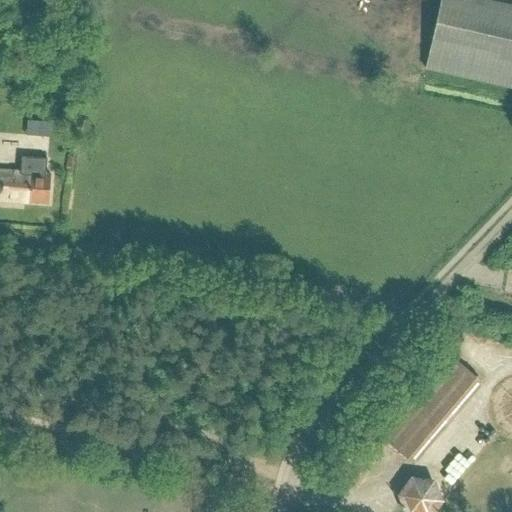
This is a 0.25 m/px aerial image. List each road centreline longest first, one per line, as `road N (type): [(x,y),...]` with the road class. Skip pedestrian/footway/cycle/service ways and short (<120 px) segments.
road 1 (unknown): [(406,310),(24,227)]
road 2 (track): [(511,217),(326,414),(298,463),(285,511)]
road 3 (unknown): [(0,383),(206,435),(250,465)]
road 4 (track): [(201,455),(0,414)]
